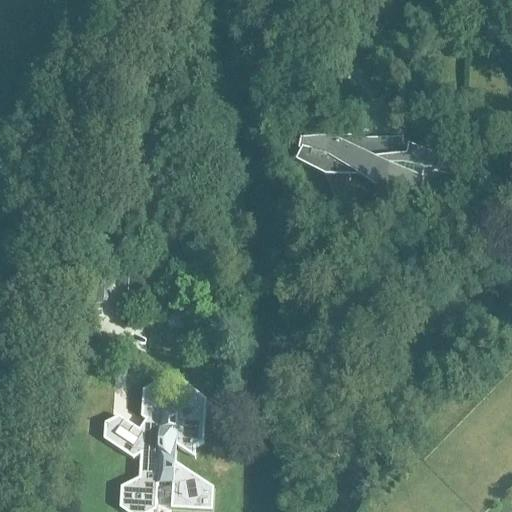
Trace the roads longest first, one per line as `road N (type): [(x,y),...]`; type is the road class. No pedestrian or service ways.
road 1 (unclassified): [(0,511),(137,0)]
road 2 (track): [(309,0),(369,89),(377,132)]
